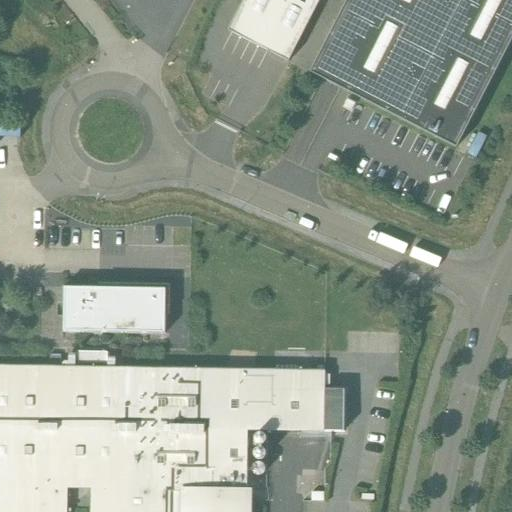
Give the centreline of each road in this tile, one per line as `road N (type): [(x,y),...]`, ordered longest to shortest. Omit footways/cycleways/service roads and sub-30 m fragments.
road 1 (unclassified): [(496,295),(157,154)]
road 2 (unclassified): [(157,154),(161,120),(143,91),(111,79),(72,94),(56,124),(61,157),(85,180),(119,185)]
road 3 (unclassified): [(439,511),(496,295)]
